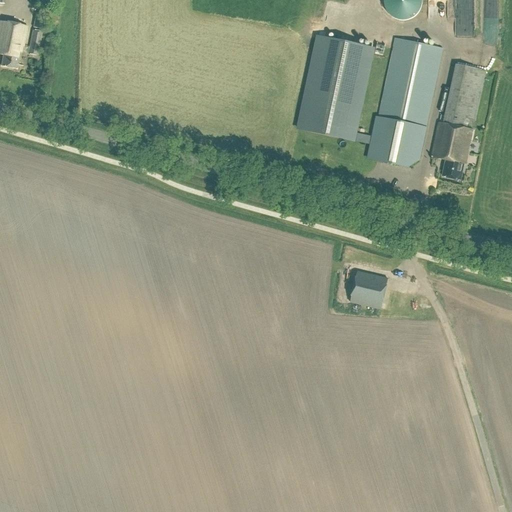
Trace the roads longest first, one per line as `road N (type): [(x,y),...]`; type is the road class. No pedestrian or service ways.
road 1 (secondary): [(511,249),(0,109)]
road 2 (track): [(503,511),(454,348),(416,255),(416,224)]
